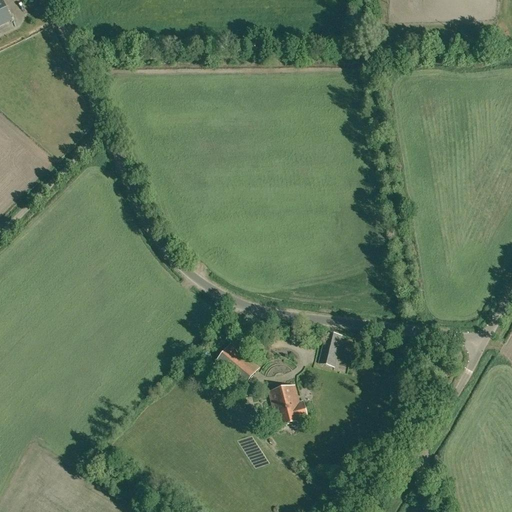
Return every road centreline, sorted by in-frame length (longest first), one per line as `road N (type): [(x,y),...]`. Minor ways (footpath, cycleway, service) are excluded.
road 1 (unclassified): [(486,338),(280,316),(226,300),(192,279),(155,238),(106,129)]
road 2 (unclassified): [(380,511),(486,338)]
road 3 (unclassified): [(0,234),(106,129)]
road 4 (unclassified): [(106,129),(52,0)]
